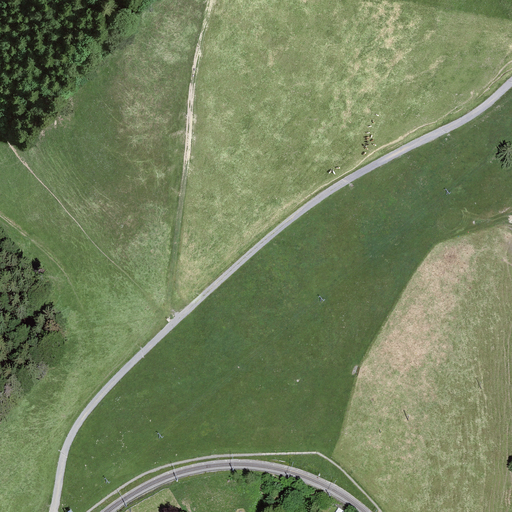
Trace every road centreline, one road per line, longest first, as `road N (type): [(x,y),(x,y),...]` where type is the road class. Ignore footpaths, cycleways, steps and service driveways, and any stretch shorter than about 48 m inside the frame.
road 1 (track): [(172,324),(326,192),(461,121),(511,81)]
road 2 (track): [(209,0),(190,95),(172,324)]
road 3 (track): [(53,511),(67,444),(82,416),(172,324)]
